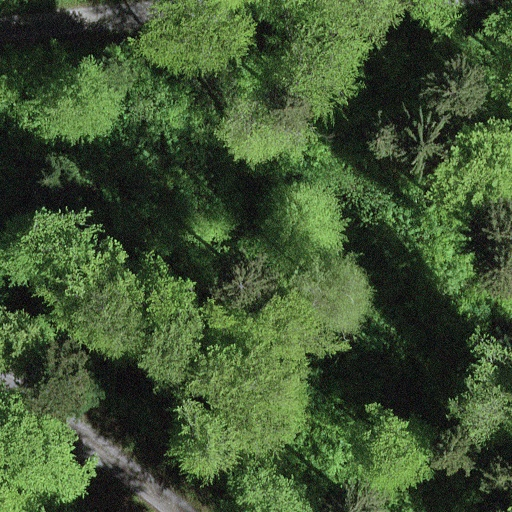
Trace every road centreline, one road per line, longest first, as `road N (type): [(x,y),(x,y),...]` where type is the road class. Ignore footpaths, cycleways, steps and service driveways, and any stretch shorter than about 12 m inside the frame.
road 1 (track): [(257,0),(0,18)]
road 2 (track): [(0,392),(171,511)]
